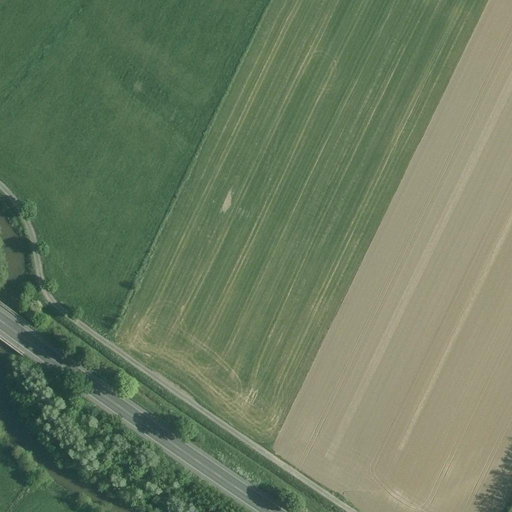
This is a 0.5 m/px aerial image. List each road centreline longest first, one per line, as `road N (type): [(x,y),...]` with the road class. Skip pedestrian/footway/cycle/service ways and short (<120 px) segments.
road 1 (unclassified): [(352,511),(65,315),(48,299),(23,214),(0,186)]
road 2 (primary): [(273,511),(0,319)]
